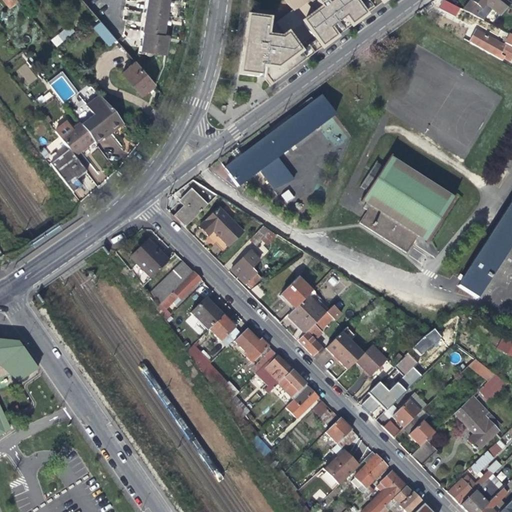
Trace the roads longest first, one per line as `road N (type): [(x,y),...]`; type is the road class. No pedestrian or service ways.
road 1 (residential): [(444,511),(143,205)]
road 2 (residential): [(157,511),(4,292)]
road 3 (residential): [(216,150),(422,0)]
road 4 (residential): [(219,0),(213,48),(181,132)]
